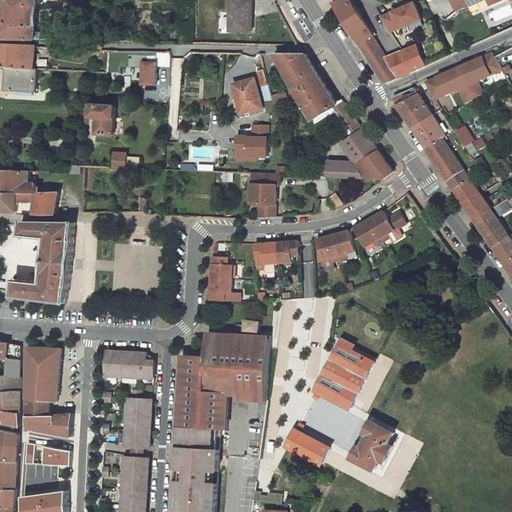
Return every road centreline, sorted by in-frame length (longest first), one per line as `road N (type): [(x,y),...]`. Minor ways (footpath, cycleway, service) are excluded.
road 1 (residential): [(168,336),(195,310),(200,230),(317,225),(352,214),(421,170)]
road 2 (residential): [(83,44),(304,46),(327,38)]
road 3 (residential): [(168,336),(158,511)]
road 4 (residential): [(370,99),(511,31)]
road 5 (secondary): [(511,297),(421,170)]
